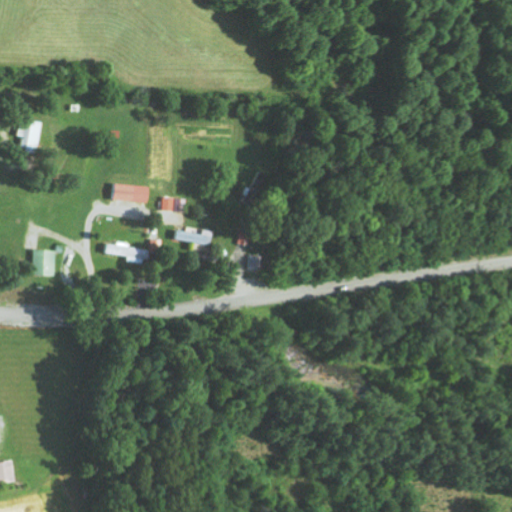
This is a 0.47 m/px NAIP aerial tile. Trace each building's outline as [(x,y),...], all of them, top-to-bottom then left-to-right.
[(21,136),(20,147),(37,149),(39,121),(19,120),(18,136),(21,136)] [(146,203),(148,187),(113,183),(111,199),(146,203)] [(185,199),(161,197),(160,210),(184,212),(185,199)] [(211,232),(185,226),(184,232),(175,229),(172,239),(208,247),(211,232)] [(124,261),(144,264),(146,249),(104,243),(103,253),(125,256),(124,261)] [(31,275),(53,275),(54,250),(32,249),(31,275)] [(0,484),(14,482),(11,461),(0,462),(0,484)]
